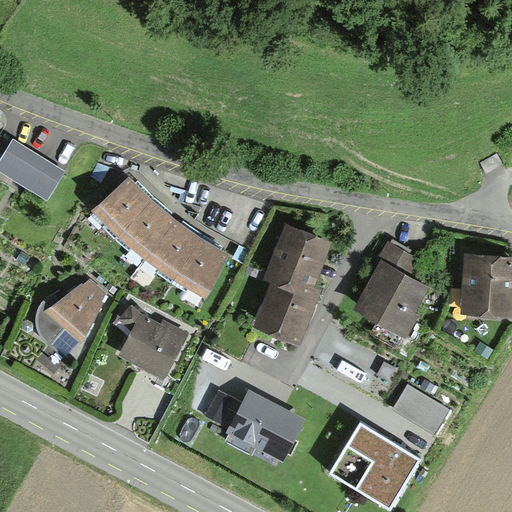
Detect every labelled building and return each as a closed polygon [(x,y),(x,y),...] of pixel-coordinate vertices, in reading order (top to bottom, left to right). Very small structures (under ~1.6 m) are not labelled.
[(60,169),(10,140),(0,156),(0,173),(43,198),(60,169)] [(173,274),(202,292),(224,250),(198,235),(171,216),(146,195),(126,176),(94,207),(112,225),(142,253),(173,274)] [(265,272),(304,287),(323,236),(284,222),(265,272)] [(400,325),(422,284),(407,275),(416,259),(389,244),(358,301),(400,325)] [(511,255),(463,254),(461,306),(511,309),(511,287),(511,255)] [(255,325),(292,340),(312,291),(275,277),(255,325)] [(76,342),(102,295),(88,280),(54,297),(51,291),(44,296),(37,302),(34,310),(34,321),(34,328),(39,336),(46,341),(60,325),(76,342)] [(117,351),(159,374),(180,337),(138,313),(117,351)] [(397,410),(440,434),(454,409),(411,384),(397,410)] [(207,414),(283,455),(301,421),(250,394),(245,403),(220,390),(207,414)] [(364,421),(332,471),(391,509),(424,459),(364,421)]
